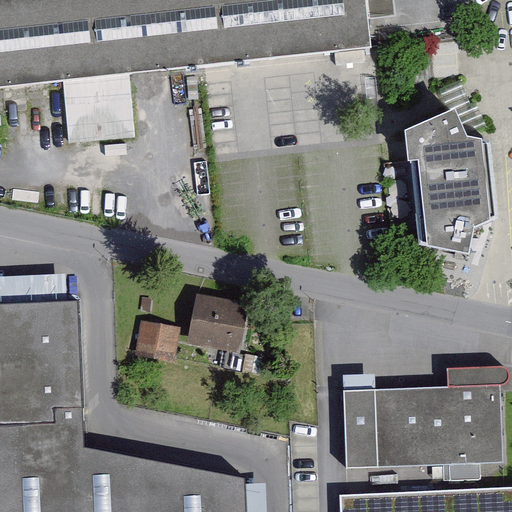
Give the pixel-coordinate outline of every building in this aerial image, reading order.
[(398,0),(0,0),(0,88),(379,50),(376,22),(401,20),(398,0)] [(461,117),(419,137),(428,250),(477,259),(482,230),(504,221),(499,147),(473,144),(461,117)] [(261,311),(206,300),(196,351),(251,361),(261,311)] [(0,305),(0,511),(275,511),(274,487),(91,452),(86,303),(0,305)] [(179,327),(150,321),(143,356),(172,362),(179,327)] [(348,392),(350,468),(509,464),(506,370),(455,371),(455,389),(348,392)] [(346,511),(511,511),(511,486),(346,494),(346,511)]
